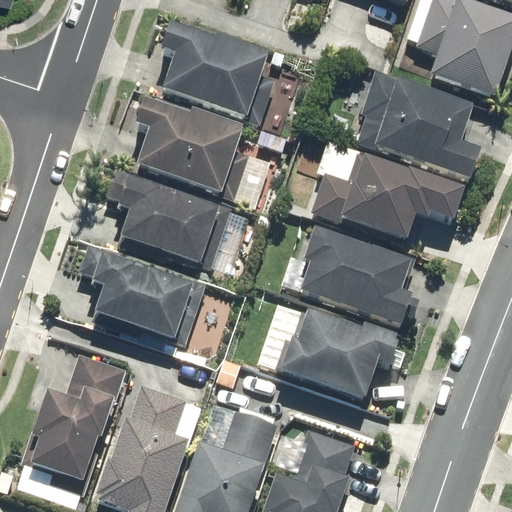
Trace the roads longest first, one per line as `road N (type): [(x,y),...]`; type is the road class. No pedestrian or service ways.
road 1 (tertiary): [(511,307),(434,511)]
road 2 (residential): [(0,293),(61,97)]
